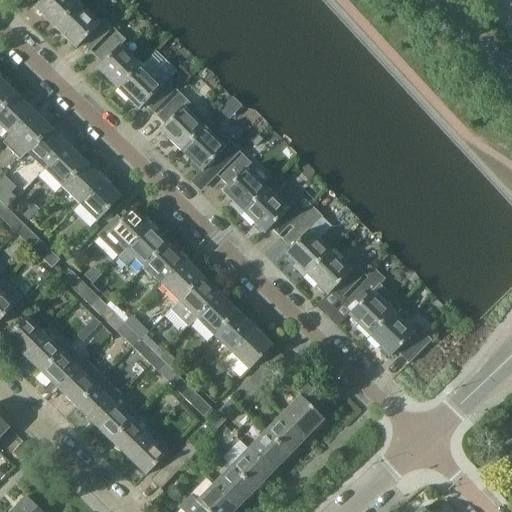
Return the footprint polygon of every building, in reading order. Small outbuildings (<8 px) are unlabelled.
[(55,28),(77,5),(71,0),(37,0),(39,2),(34,7),(55,28)] [(98,25),(77,5),(55,28),(76,49),(81,43),(90,52),(112,29),(103,20),(98,25)] [(117,90),(140,67),(120,47),(125,41),(116,32),(93,55),(102,63),(96,69),(117,90)] [(175,91),(166,82),(169,79),(159,69),(151,77),(140,67),(117,90),(138,111),(144,105),(153,114),(175,91)] [(0,110),(15,96),(0,81),(0,110)] [(208,123),(188,103),(179,94),(156,117),(165,125),(159,131),(180,152),(208,123)] [(32,113),(15,96),(0,110),(0,127),(9,136),(32,113)] [(32,113),(9,136),(2,143),(19,160),(26,153),(49,129),(32,113)] [(238,152),(229,143),(208,123),(180,152),(202,172),(207,167),(215,175),(238,152)] [(67,146),(49,129),(26,153),(44,170),(67,146)] [(258,137),(251,144),(255,148),(262,141),(258,137)] [(84,163),(67,146),(44,170),(61,187),(84,163)] [(243,214),(266,190),(245,170),(251,164),(242,156),(219,179),(228,187),(222,193),(243,214)] [(101,180),(84,163),(61,187),(78,204),(101,180)] [(120,199),(101,180),(78,204),(97,223),(120,199)] [(292,227),(311,207),(300,197),(287,211),(266,190),(243,214),(264,234),(270,228),(278,237),(290,225),(292,227)] [(306,275),(328,252),(308,232),(322,218),(311,207),(292,227),(294,229),(282,240),(290,248),(285,254),(306,275)] [(0,218),(7,225),(15,217),(6,209),(0,215),(0,218)] [(117,218),(99,237),(120,258),(126,251),(150,228),(132,210),(120,222),(117,218)] [(16,234),(24,226),(15,217),(7,225),(16,234)] [(24,242),(32,234),(24,226),(16,234),(24,242)] [(120,258),(118,260),(127,269),(135,260),(144,268),(167,244),(150,228),(126,251),(120,258)] [(41,243),(32,234),(24,242),(33,251),(41,243)] [(50,252),(41,243),(33,251),(42,260),(50,252)] [(167,244),(144,268),(161,285),(184,261),(167,244)] [(60,261),(50,252),(42,260),(52,269),(60,261)] [(350,273),(328,252),(306,275),(327,296),(333,290),(341,299),(364,276),(355,267),(350,273)] [(29,258),(24,264),(29,269),(35,264),(29,258)] [(184,261),(161,285),(178,302),(201,278),(184,261)] [(92,268),(83,276),(91,284),(100,276),(92,268)] [(392,314),(400,306),(379,286),(384,281),(373,270),(369,274),(370,276),(345,302),(353,310),(348,316),(369,337),(392,314)] [(79,280),(71,272),(63,280),(71,288),(79,280)] [(178,302),(170,311),(187,328),(196,319),(219,295),(201,278),(178,302)] [(88,290),(79,280),(71,288),(80,297),(88,290)] [(4,282),(0,286),(1,286),(0,286),(0,321),(22,299),(4,282)] [(88,305),(96,297),(88,290),(80,297),(88,305)] [(219,295),(196,319),(213,336),(236,312),(219,295)] [(98,315),(106,307),(96,297),(88,305),(98,315)] [(106,322),(113,314),(106,307),(98,315),(106,322)] [(236,312),(213,336),(230,353),(253,329),(236,312)] [(123,324),(113,314),(106,322),(115,332),(123,324)] [(408,364),(431,341),(421,332),(416,338),(392,314),(369,337),(390,358),(396,352),(408,364)] [(23,355),(51,327),(43,319),(35,327),(25,318),(6,338),(23,355)] [(131,331),(123,324),(115,332),(123,339),(131,331)] [(40,373),(69,344),(51,327),(23,355),(40,373)] [(253,329),(230,353),(249,371),(272,347),(253,329)] [(141,341),(131,331),(123,339),(133,349),(141,341)] [(140,356),(148,348),(141,341),(133,349),(140,356)] [(58,390),(86,362),(69,344),(40,373),(58,390)] [(150,366),(158,358),(148,348),(140,356),(150,366)] [(257,391),(286,361),(277,352),(248,382),(257,391)] [(158,374),(166,366),(158,358),(150,366),(158,374)] [(76,407),(104,379),(86,362),(58,390),(76,407)] [(168,383),(176,375),(166,366),(158,374),(168,383)] [(176,391),(184,383),(176,375),(168,383),(176,391)] [(93,425),(121,396),(104,379),(76,407),(93,425)] [(299,398),(282,415),(306,438),(323,420),(315,412),(326,401),(305,380),(293,393),(299,398)] [(249,399),(257,391),(248,382),(240,390),(249,399)] [(185,400),(193,392),(184,383),(176,391),(185,400)] [(194,408),(201,400),(193,392),(185,400),(194,408)] [(111,442),(130,422),(139,413),(121,396),(93,425),(111,442)] [(211,410),(201,400),(194,408),(204,418),(211,410)] [(223,408),(214,417),(222,425),(231,416),(223,408)] [(289,456),(306,438),(282,415),(265,433),(289,456)] [(213,434),(222,425),(214,417),(205,426),(213,434)] [(0,437),(8,429),(0,420),(0,437)] [(128,459),(148,439),(130,422),(111,442),(128,459)] [(272,473),(289,456),(265,433),(248,450),(272,473)] [(165,457),(148,439),(128,459),(146,476),(165,457)] [(22,442),(12,452),(21,461),(30,451),(22,442)] [(188,443),(179,452),(189,461),(197,452),(188,443)] [(254,491),(272,473),(248,450),(231,468),(254,491)] [(160,490),(189,461),(179,452),(151,482),(160,490)] [(237,509),(254,491),(231,468),(213,485),(237,509)] [(233,511),(237,509),(213,485),(197,502),(192,496),(179,509),(181,511),(233,511)] [(40,511),(26,498),(11,511),(40,511)]
